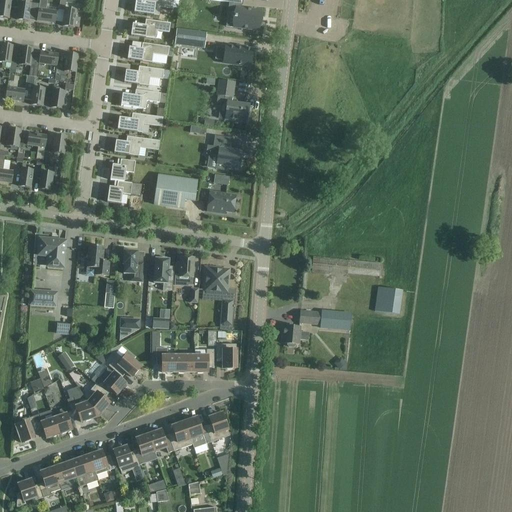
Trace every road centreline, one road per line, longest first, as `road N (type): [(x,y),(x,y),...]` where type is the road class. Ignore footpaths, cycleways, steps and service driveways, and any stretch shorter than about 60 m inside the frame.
road 1 (unclassified): [(263,246),(292,0)]
road 2 (unclassified): [(263,246),(79,221)]
road 3 (unclassified): [(252,389),(263,246)]
road 4 (residential): [(224,389),(149,386),(105,434)]
road 5 (residential): [(105,434),(224,389)]
road 6 (unclassified): [(245,511),(252,389)]
